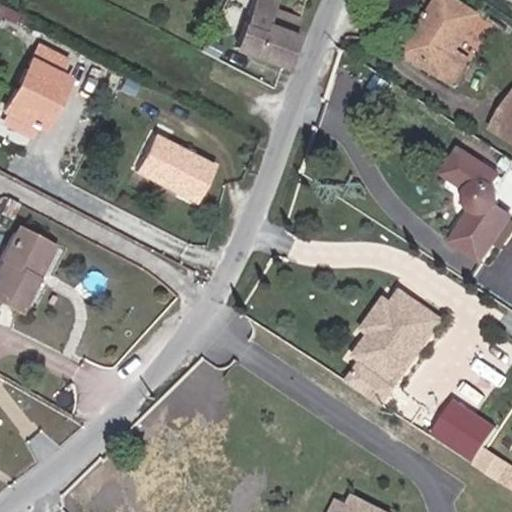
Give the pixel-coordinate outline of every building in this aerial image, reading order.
[(249,0),(232,46),(278,64),(295,21),(267,10),(270,0),(249,0)] [(447,0),(438,0),(421,27),(429,32),(414,56),(438,71),(435,77),(453,88),(471,61),(457,53),(478,19),(447,0)] [(429,32),(421,27),(403,56),(435,77),(438,71),(414,56),(429,32)] [(7,103),(45,121),(68,74),(59,69),(64,59),(36,45),(7,103)] [(40,132),(45,121),(7,103),(2,113),(40,132)] [(511,142),(511,103),(494,131),(511,142)] [(197,200),(215,164),(156,132),(137,168),(197,200)] [(500,180),(463,155),(446,180),(465,194),(465,197),(464,203),(466,209),(468,214),(472,218),(455,245),(483,263),(511,221),(511,219),(503,213),(506,208),(506,204),(506,197),(502,189),(497,184),(500,180)] [(30,272),(46,240),(17,224),(1,255),(6,258),(0,268),(0,298),(19,308),(36,275),(30,272)] [(399,412),(459,322),(431,303),(410,300),(404,309),(392,309),(381,324),(386,336),(355,382),(399,412)] [(464,408),(449,398),(440,411),(455,421),(464,408)] [(269,449),(219,400),(176,448),(222,494),(269,449)] [(204,511),(207,509),(198,499),(191,506),(196,511),(204,511)] [(382,511),(355,499),(351,508),(360,511),(382,511)] [(348,511),(351,508),(342,503),(337,511),(348,511)]
